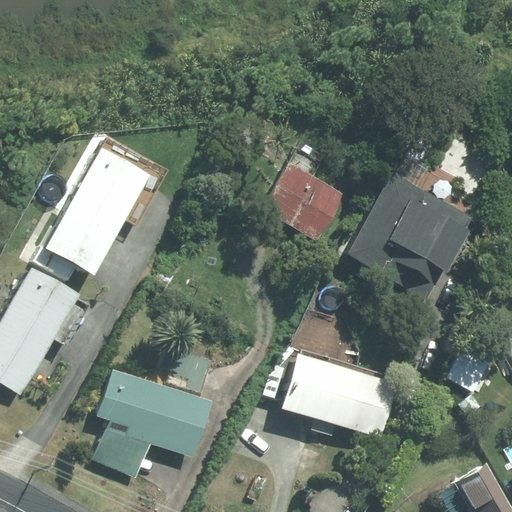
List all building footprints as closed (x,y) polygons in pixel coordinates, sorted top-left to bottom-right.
[(81,275),(133,180),(83,152),(24,260),(59,280),(66,267),(81,275)] [(335,192),(278,158),(251,204),(307,238),(335,192)] [(382,166),(336,249),(422,297),(468,214),(382,166)] [(169,274),(156,267),(149,279),(162,287),(169,274)] [(57,309),(65,295),(14,268),(0,293),(0,391),(10,397),(41,340),(55,347),(71,316),(57,309)] [(511,287),(511,273),(510,271),(497,281),(506,292),(511,287)] [(511,322),(493,334),(511,366),(511,322)] [(191,392),(201,359),(159,345),(149,378),(191,392)] [(268,405),(371,436),(387,381),(285,350),(268,405)] [(184,456),(201,401),(101,370),(87,416),(102,421),(100,430),(184,456)] [(461,511),(509,511),(479,460),(446,480),(464,511),(461,511)]
